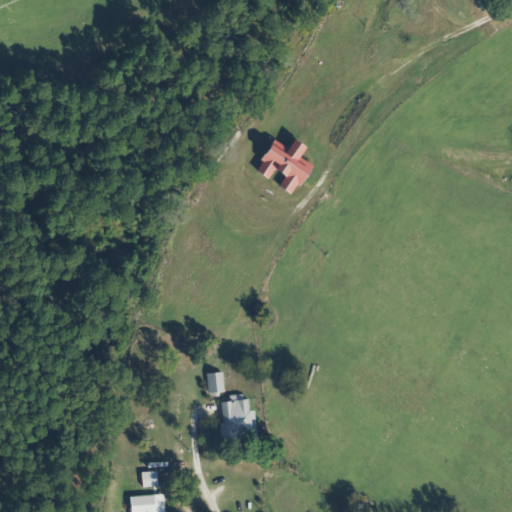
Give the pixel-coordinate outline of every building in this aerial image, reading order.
[(316,172),(303,164),(314,148),(303,140),(294,154),(280,144),(262,172),(274,180),(282,168),(291,174),(283,186),(299,197),(316,172)] [(208,375),(210,395),(226,393),(224,374),(208,375)] [(221,404),(225,440),(260,436),(257,411),(253,412),(252,399),(244,400),(244,401),(221,404)] [(160,488),(159,473),(145,473),(145,489),(160,488)] [(134,498),(134,511),(167,511),(167,496),(134,498)]
